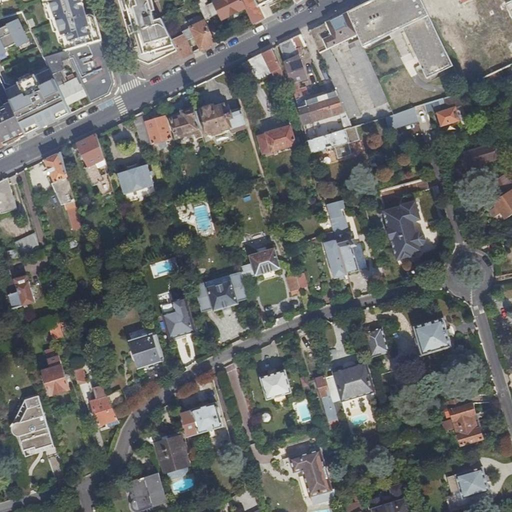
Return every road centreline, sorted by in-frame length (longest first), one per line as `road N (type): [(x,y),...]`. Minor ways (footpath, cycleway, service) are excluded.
road 1 (tertiary): [(133,101),(304,16)]
road 2 (tertiary): [(0,165),(133,101)]
road 3 (unknown): [(14,159),(56,288)]
